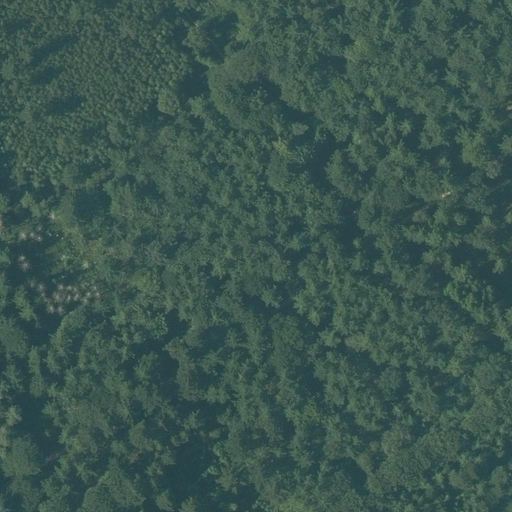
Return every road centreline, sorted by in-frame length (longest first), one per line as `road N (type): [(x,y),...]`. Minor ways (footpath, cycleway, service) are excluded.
road 1 (track): [(0,491),(373,239),(174,0)]
road 2 (track): [(373,239),(511,148)]
